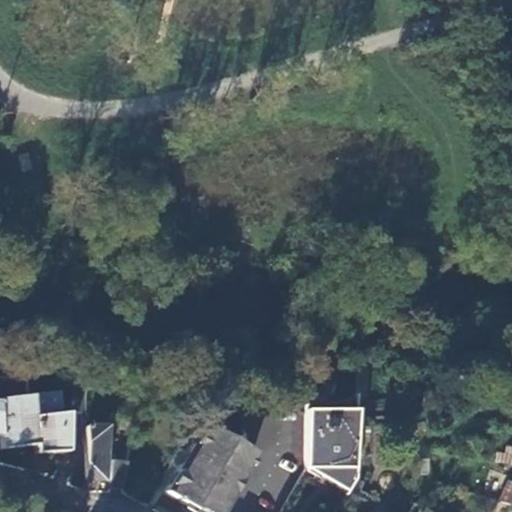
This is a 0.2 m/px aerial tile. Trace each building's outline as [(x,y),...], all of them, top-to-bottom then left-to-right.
[(0,450),(32,447),(33,455),(65,452),(61,414),(56,414),(55,399),(26,402),(25,395),(22,396),(21,381),(0,378),(0,450)] [(278,511),(335,511),(354,479),(355,411),(302,411),(303,469),(278,511)] [(105,427),(84,426),(83,480),(105,480),(105,462),(114,462),(115,436),(104,435),(105,427)] [(160,493),(168,497),(194,511),(217,511),(248,455),(196,427),(160,493)] [(114,462),(124,462),(129,436),(115,436),(114,462)] [(511,441),(507,440),(501,461),(511,464),(511,441)] [(110,492),(119,492),(124,462),(114,462),(110,492)] [(511,507),(511,503),(511,480),(506,479),(498,503),(511,507)]
